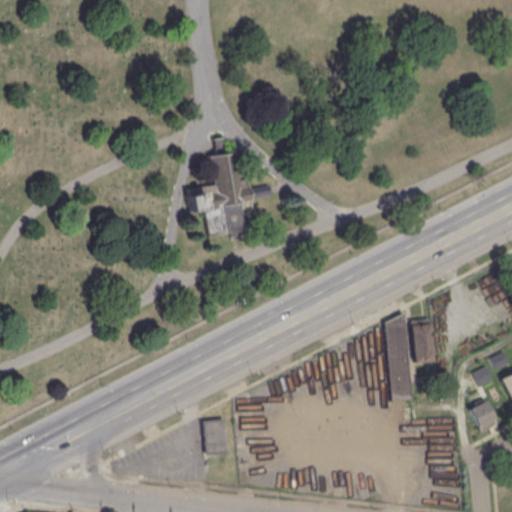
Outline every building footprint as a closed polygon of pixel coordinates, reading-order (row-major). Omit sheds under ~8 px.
[(205,157),(213,156),(210,139),(219,137),(222,154),(231,153),(236,180),(245,179),(246,188),(267,185),(269,198),(250,201),(251,207),(240,209),(243,230),(205,237),(200,210),(183,213),(180,198),(197,195),(196,187),(210,184),(205,157)] [(388,399),(382,323),(400,315),(407,397),(388,399)] [(408,318),(426,317),(428,361),(410,362),(408,318)] [(493,369),(487,357),(500,351),(506,362),(493,369)] [(476,386),(470,372),(484,365),(490,379),(476,386)] [(511,405),(511,369),(497,377),(511,405)] [(477,430),(466,408),(484,399),(495,422),(477,430)] [(204,453),(223,450),(220,417),(201,420),(204,453)]
